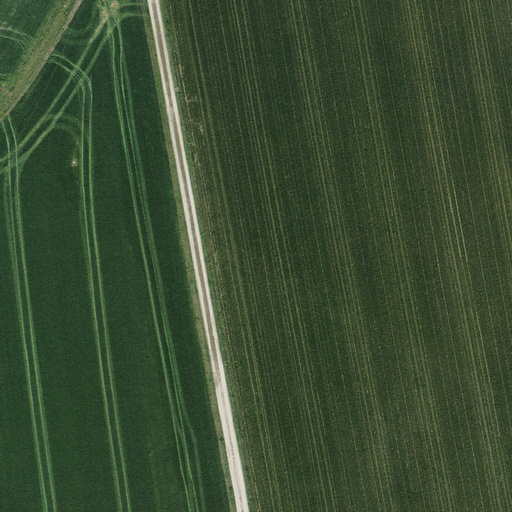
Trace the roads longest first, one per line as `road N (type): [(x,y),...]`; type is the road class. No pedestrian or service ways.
road 1 (track): [(153,0),(243,511)]
road 2 (track): [(70,0),(0,113)]
